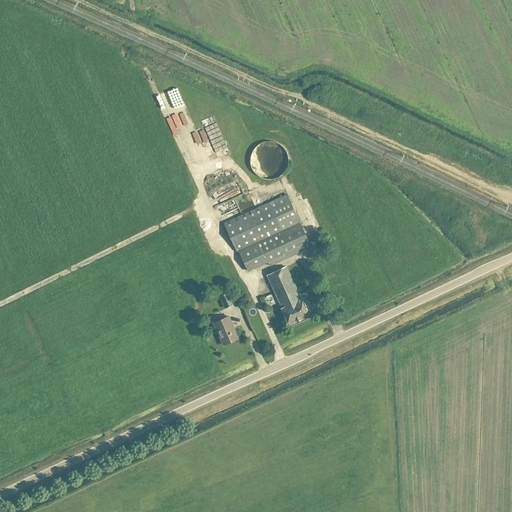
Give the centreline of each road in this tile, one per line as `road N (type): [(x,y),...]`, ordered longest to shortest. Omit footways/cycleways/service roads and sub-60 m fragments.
road 1 (tertiary): [(0,496),(511,258)]
road 2 (track): [(209,204),(0,306)]
